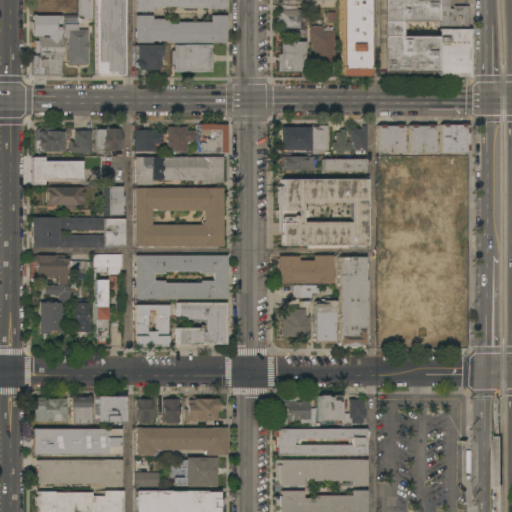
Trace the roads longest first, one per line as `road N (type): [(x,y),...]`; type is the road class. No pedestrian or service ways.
road 1 (residential): [(245,511),(251,0)]
road 2 (residential): [(8,511),(10,0)]
road 3 (residential): [(482,371),(0,374)]
road 4 (secondary): [(10,100),(485,100)]
road 5 (secondary): [(511,350),(511,100)]
road 6 (secondary): [(485,100),(484,250)]
road 7 (secondary): [(484,250),(482,371)]
